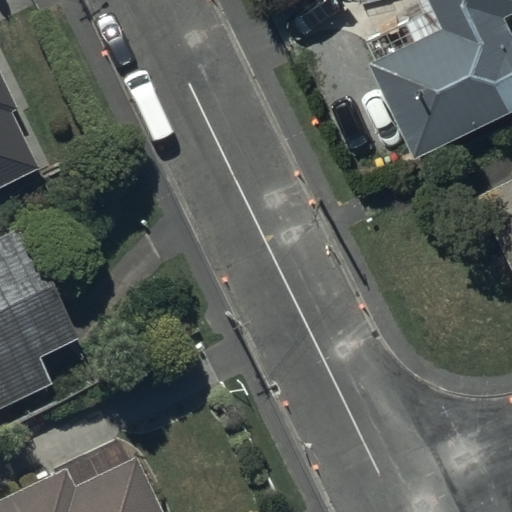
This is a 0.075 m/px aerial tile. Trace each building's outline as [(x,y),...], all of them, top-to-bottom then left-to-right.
[(377,60),(370,65),(412,159),(511,110),(511,12),(511,11),(511,10),(511,0),(430,0),(433,7),(367,37),(377,60)] [(0,92),(0,185),(30,171),(3,115),(9,112),(0,92)] [(511,178),(478,194),(511,268),(511,178)] [(12,228),(0,233),(0,406),(44,384),(31,359),(69,340),(12,228)] [(111,442),(0,495),(0,511),(152,511),(128,458),(120,461),(111,442)]
